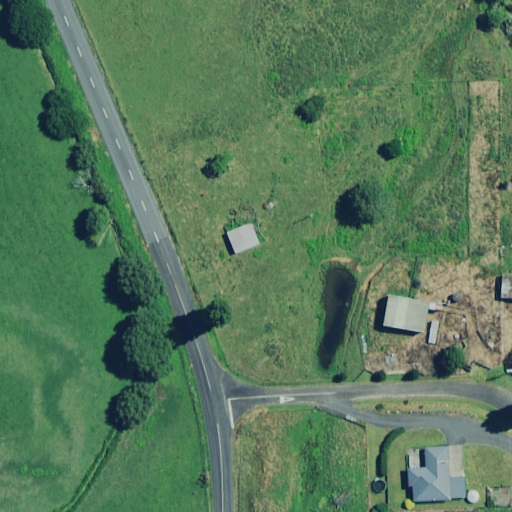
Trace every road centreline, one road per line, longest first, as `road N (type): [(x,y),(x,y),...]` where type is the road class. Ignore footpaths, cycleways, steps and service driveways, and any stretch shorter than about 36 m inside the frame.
road 1 (tertiary): [(57,0),(215,399)]
road 2 (residential): [(215,399),(462,389),(511,406)]
